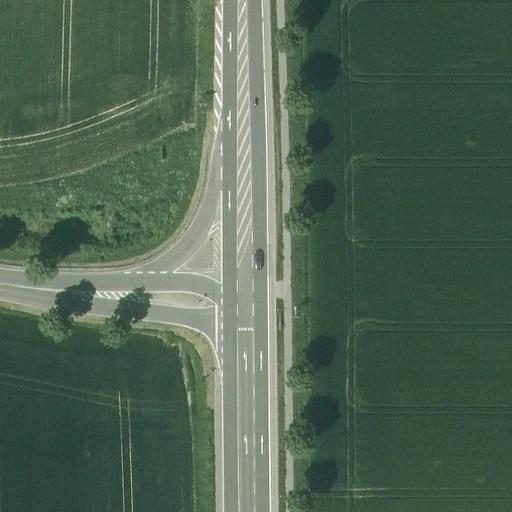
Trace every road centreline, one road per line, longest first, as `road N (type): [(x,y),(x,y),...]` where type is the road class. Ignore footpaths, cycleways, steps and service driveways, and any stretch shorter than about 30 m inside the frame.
road 1 (tertiary): [(37,298),(83,310),(257,323)]
road 2 (tertiary): [(254,114),(216,233),(188,268),(145,288)]
road 3 (primary): [(258,511),(257,323)]
road 4 (primary): [(256,287),(254,114)]
